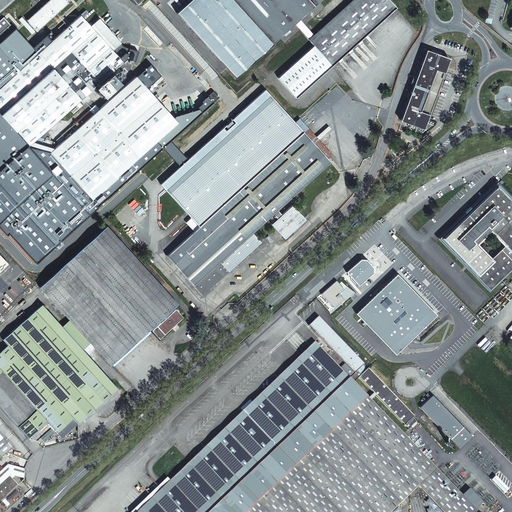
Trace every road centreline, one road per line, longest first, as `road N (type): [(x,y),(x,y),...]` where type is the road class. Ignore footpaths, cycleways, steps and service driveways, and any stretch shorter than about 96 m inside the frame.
road 1 (residential): [(41,481),(335,224),(372,179),(414,49),(436,24)]
road 2 (secondary): [(38,511),(480,113)]
road 3 (unknown): [(0,307),(268,75),(335,0)]
